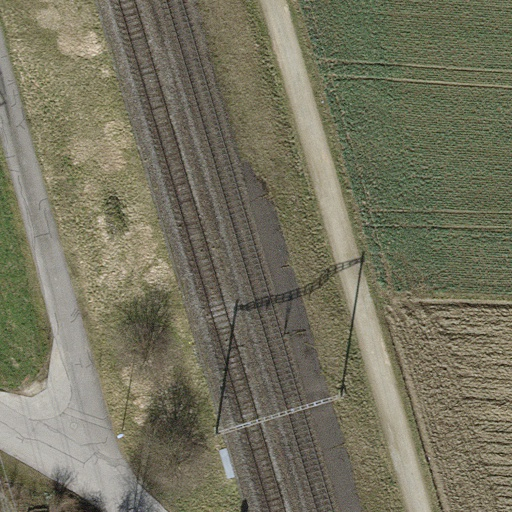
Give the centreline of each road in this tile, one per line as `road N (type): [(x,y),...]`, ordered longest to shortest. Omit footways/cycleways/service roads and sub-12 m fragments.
road 1 (track): [(427,511),(276,0)]
road 2 (residential): [(143,511),(106,468),(0,422)]
